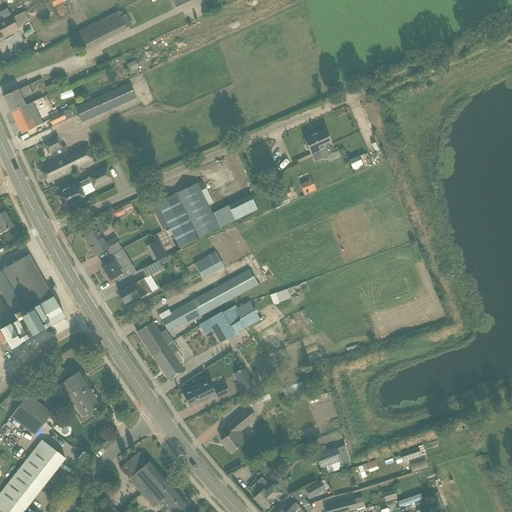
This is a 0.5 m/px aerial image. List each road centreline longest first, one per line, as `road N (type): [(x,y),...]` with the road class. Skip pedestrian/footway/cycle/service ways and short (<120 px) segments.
road 1 (unclassified): [(45,233),(359,93)]
road 2 (track): [(511,25),(359,93)]
road 3 (unclassified): [(64,511),(105,458),(159,416)]
road 4 (tertiary): [(239,511),(159,416)]
road 5 (tertiary): [(159,416),(92,315)]
